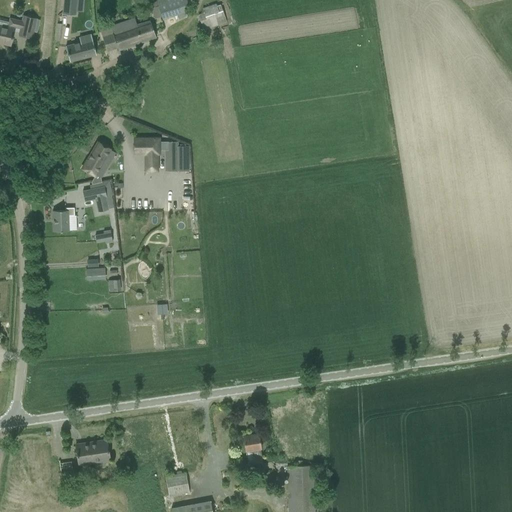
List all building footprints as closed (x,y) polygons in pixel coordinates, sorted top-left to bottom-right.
[(63,0),(62,14),(75,15),(76,0),(63,0)] [(185,0),(158,0),(156,1),(162,19),(189,10),(185,0)] [(199,15),(204,30),(227,22),(221,4),(216,6),(216,4),(202,8),(204,13),(199,15)] [(0,42),(10,45),(15,27),(20,28),(19,35),(32,38),(36,19),(23,16),(22,21),(10,19),(8,26),(9,26),(9,28),(0,25),(0,42)] [(110,26),(100,30),(107,51),(117,47),(118,50),(156,37),(153,28),(150,21),(137,25),(135,18),(110,26)] [(66,46),(70,62),(96,55),(91,34),(79,37),(80,42),(66,46)] [(159,154),(159,138),(134,138),(134,154),(145,154),(145,171),(157,171),(157,154),(159,154)] [(98,141),(82,168),(96,176),(96,175),(101,177),(110,161),(106,158),(111,149),(98,141)] [(164,142),(165,171),(189,171),(189,146),(178,146),(178,142),(164,142)] [(90,189),(83,191),(85,201),(95,199),(98,212),(108,209),(108,208),(114,207),(111,195),(112,195),(112,194),(112,193),(110,185),(109,180),(98,183),(91,184),(89,185),(90,189)] [(52,211),(53,231),(69,231),(68,215),(74,215),(74,207),(65,208),(65,210),(52,211)] [(102,234),(95,235),(96,243),(103,241),(105,241),(105,243),(112,242),(112,240),(112,239),(111,234),(110,232),(110,230),(103,231),(103,233),(102,234)] [(98,267),(98,262),(86,262),(87,279),(106,279),(105,267),(98,267)] [(120,280),(112,280),(113,291),(121,290),(120,280)] [(243,436),(248,464),(263,461),(259,434),(243,436)] [(107,438),(75,444),(78,466),(93,463),(93,461),(108,458),(109,460),(108,461),(111,461),(107,438)] [(287,466),(289,511),(317,511),(315,465),(287,466)] [(164,477),(167,495),(188,491),(185,473),(181,474),(181,471),(176,472),(176,475),(164,477)] [(128,477),(133,511),(165,511),(165,506),(160,506),(156,474),(128,477)] [(176,507),(171,508),(171,511),(211,511),(210,500),(178,507),(177,507),(176,507)]
